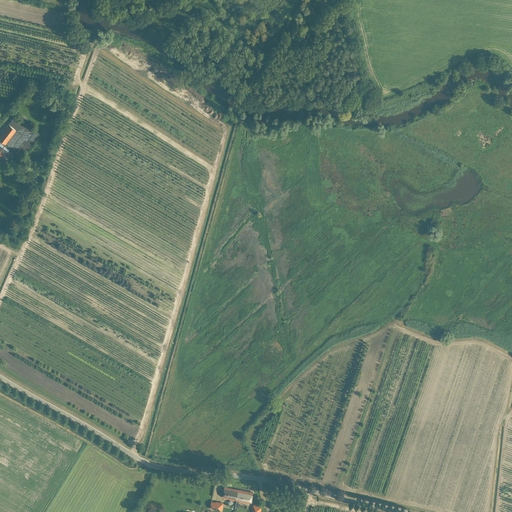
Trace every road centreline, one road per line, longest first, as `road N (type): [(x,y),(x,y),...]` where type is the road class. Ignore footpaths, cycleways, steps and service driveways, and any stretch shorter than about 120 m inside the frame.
road 1 (unclassified): [(402,511),(257,478),(151,465),(0,377)]
road 2 (track): [(133,456),(223,130),(173,93)]
road 3 (track): [(0,300),(83,84),(89,44),(64,21),(67,0)]
road 4 (track): [(83,84),(213,168)]
